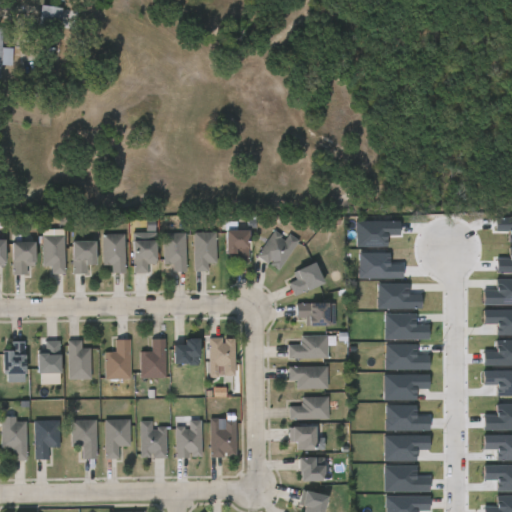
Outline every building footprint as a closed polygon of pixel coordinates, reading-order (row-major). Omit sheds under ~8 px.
[(56,29),(36,26),(38,5),(59,8),(56,29)] [(0,27),(2,28),(1,48),(11,49),(10,65),(0,64),(0,27)] [(385,247),(386,236),(398,236),(399,222),(355,221),(354,247),(385,247)] [(277,271),(254,257),(272,228),(295,242),(277,271)] [(246,230),(246,262),(231,262),(231,254),(224,254),(224,230),(246,230)] [(161,264),(161,233),(183,233),(183,272),(168,272),(168,264),(161,264)] [(213,264),(205,264),(205,272),(191,272),(191,233),(213,233),(213,264)] [(62,235),(62,274),(48,274),(48,266),(40,266),(40,235),(62,235)] [(100,266),(100,235),(122,235),(122,273),(109,273),(109,266),(100,266)] [(154,264),(145,264),(145,273),(131,273),(131,235),(154,235),(154,264)] [(70,241),(94,241),(94,264),(84,264),(84,274),(70,274),(70,241)] [(10,242),(32,242),(32,266),(26,266),(26,275),(10,275),(10,242)] [(357,279),(401,279),(401,263),(388,263),(388,254),(357,253),(357,279)] [(322,283),(292,296),(286,282),(292,280),(289,272),(313,262),(322,283)] [(481,306),(511,305),(511,279),(494,279),(494,290),(481,291),(481,306)] [(376,310),(420,309),(419,295),(407,295),(406,283),(375,284),(376,310)] [(293,318),(293,303),(328,303),(328,325),(301,325),(301,318),(293,318)] [(511,310),(481,310),(481,324),(495,325),(494,335),(511,335),(511,310)] [(413,314),(383,314),(382,340),(427,340),(427,325),(413,325),(413,314)] [(284,358),(284,346),(298,346),(298,336),(324,336),(324,358),(284,358)] [(171,364),(171,344),(182,344),(182,338),(196,338),(196,364),(171,364)] [(205,377),(205,338),(231,338),(231,377),(205,377)] [(137,352),(148,352),(148,339),(162,339),(162,378),(137,378),(137,352)] [(65,379),(65,340),(78,340),(78,348),(87,348),(87,379),(65,379)] [(101,379),(101,352),(112,352),(112,340),(127,340),(127,379),(101,379)] [(511,365),(511,340),(494,341),(495,350),(481,350),(482,366),(511,365)] [(0,350),(9,350),(9,341),(23,341),(23,373),(0,373),(0,350)] [(58,372),(35,372),(35,352),(42,352),(41,341),(58,341),(58,372)] [(383,371),(427,370),(427,356),(415,356),(415,344),(383,345),(383,371)] [(324,389),(292,389),(292,380),(286,380),(286,367),(324,367),(324,389)] [(511,397),(511,371),(481,371),(481,385),(495,385),(495,397),(511,397)] [(58,385),(58,374),(40,374),(40,385),(58,385)] [(427,375),(382,375),(382,401),(414,400),(414,389),(427,389),(427,375)] [(325,419),(286,419),(286,406),(298,406),(298,397),(325,397),(325,419)] [(414,406),(384,405),(383,431),(427,432),(428,415),(414,415),(414,406)] [(511,405),(495,405),(494,415),(482,415),(481,430),(511,430),(511,405)] [(0,416),(13,416),(13,421),(24,421),(24,460),(10,460),(10,449),(0,449),(0,416)] [(31,420),(56,420),(56,447),(46,447),(46,460),(31,459),(31,420)] [(93,420),(93,458),(79,459),(79,447),(68,447),(68,420),(93,420)] [(102,459),(102,420),(127,420),(127,446),(117,446),(117,459),(102,459)] [(207,420),(232,420),(232,457),(207,457),(207,420)] [(137,457),(137,422),(163,422),(163,457),(137,457)] [(172,457),(172,422),(198,422),(198,457),(172,457)] [(313,426),(313,450),(287,450),(287,426),(313,426)] [(382,462),(415,461),(414,450),(428,450),(427,435),(382,436),(382,462)] [(511,435),(481,436),(481,450),(495,450),(495,461),(511,460),(511,435)] [(321,457),(321,481),(297,481),(297,457),(321,457)] [(511,465),(481,466),(482,480),(494,480),(495,492),(511,492),(511,465)] [(428,492),(428,477),(415,477),(415,466),(382,466),(382,492),(428,492)] [(321,511),(297,511),(302,490),(325,496),(321,511)] [(428,496),(383,497),(383,511),(414,511),(415,511),(428,511),(428,496)] [(481,511),(511,511),(511,496),(495,497),(495,506),(482,506),(481,511)]
